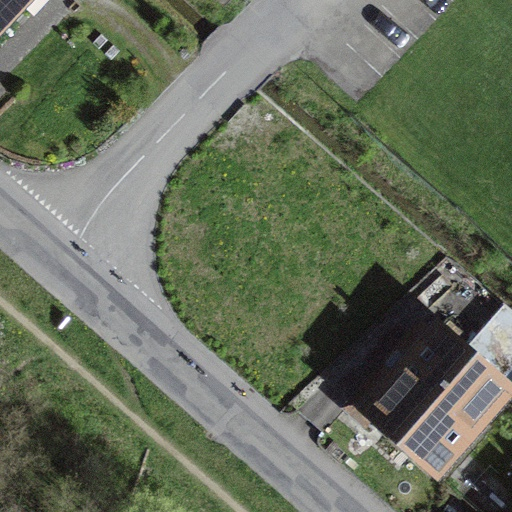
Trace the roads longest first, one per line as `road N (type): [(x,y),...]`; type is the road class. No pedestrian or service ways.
road 1 (residential): [(50,265),(346,511)]
road 2 (residential): [(50,265),(308,0)]
